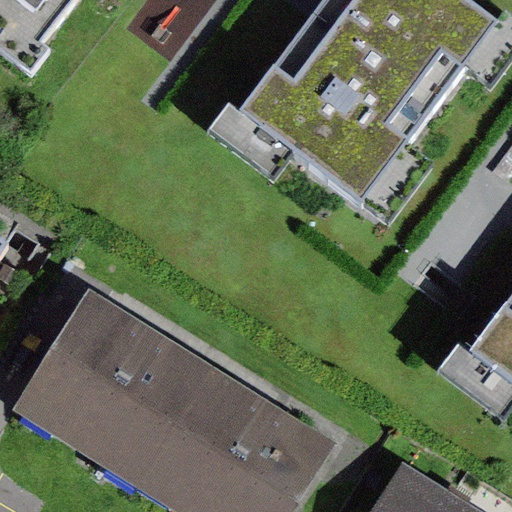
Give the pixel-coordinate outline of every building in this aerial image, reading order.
[(0,0),(0,35),(33,61),(79,0),(0,0)] [(415,0),(316,0),(213,141),(345,237),(483,49),(415,0)] [(511,286),(456,362),(511,403),(511,286)] [(139,344),(81,308),(9,424),(130,498),(202,383),(139,344)] [(262,420),(202,383),(130,498),(151,511),(288,511),(323,457),(262,420)] [(377,511),(461,511),(402,474),(377,511)]
